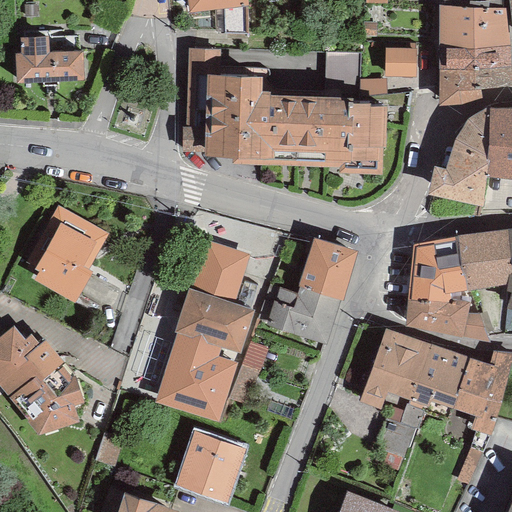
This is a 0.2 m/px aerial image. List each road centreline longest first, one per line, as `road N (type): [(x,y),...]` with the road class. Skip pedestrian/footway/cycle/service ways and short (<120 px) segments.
road 1 (residential): [(273,511),(354,308)]
road 2 (residential): [(380,232),(173,180)]
road 3 (residential): [(380,232),(415,185),(438,130),(466,105),(511,87)]
road 4 (residential): [(173,180),(155,0)]
road 5 (residential): [(148,0),(83,157)]
road 6 (residential): [(354,308),(462,343),(511,345)]
road 7 (residential): [(511,220),(380,232)]
